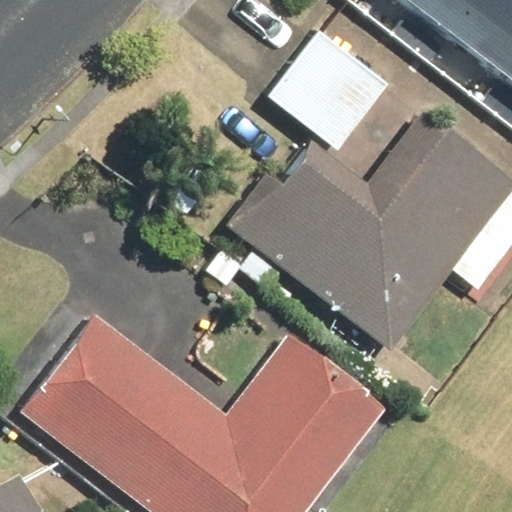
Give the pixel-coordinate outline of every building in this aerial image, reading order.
[(511,0),(388,0),(511,95),(511,0)] [(318,29),(264,95),(305,129),(331,150),(385,84),(318,29)] [(306,140),(281,173),(218,224),(387,348),(511,181),(417,111),(364,183),(306,140)] [(90,312),(13,412),(144,511),(302,511),(385,405),(285,329),(221,412),(90,312)] [(0,511),(36,511),(15,474),(0,482),(0,511)]
